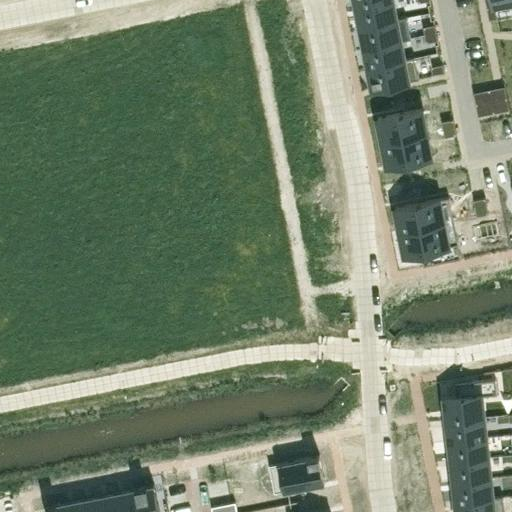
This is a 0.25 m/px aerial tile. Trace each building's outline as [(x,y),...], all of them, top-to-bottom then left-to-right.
[(393,0),(385,0),(356,6),(360,26),(397,18),(397,17),(393,0)] [(511,0),(493,0),(494,4),(494,6),(495,9),(495,8),(511,5),(511,0)] [(494,6),(487,7),(489,19),(497,17),(495,8),(495,9),(494,6)] [(397,18),(360,26),(364,46),(401,38),(401,39),(411,38),(407,16),(397,17),(397,18)] [(435,24),(423,26),(425,34),(436,31),(435,24)] [(436,31),(425,34),(426,42),(438,39),(436,31)] [(401,38),(364,46),(368,66),(405,58),(405,57),(401,39),(401,38)] [(405,58),(368,66),(372,87),(419,77),(414,56),(405,57),(405,58)] [(443,63),(431,66),(432,73),(444,71),(443,63)] [(505,85),(497,87),(499,99),(507,97),(505,85)] [(497,87),(489,88),(491,100),(499,99),(497,87)] [(489,88),(481,90),(483,102),(491,100),(489,88)] [(481,90),(473,92),(475,103),(483,102),(481,90)] [(507,97),(499,99),(501,110),(509,109),(507,97)] [(499,99),(491,100),(494,112),(501,110),(499,99)] [(491,100),(483,102),(486,114),(494,112),(491,100)] [(483,102),(475,103),(478,115),(486,114),(483,102)] [(422,108),(377,117),(382,140),(426,131),(422,108)] [(453,118),(442,120),(443,128),(455,126),(453,118)] [(455,126),(443,128),(445,136),(456,134),(455,126)] [(426,131),(382,140),(387,164),(431,155),(426,131)] [(449,196),(395,206),(400,230),(453,219),(449,196)] [(485,197),(473,199),(475,207),(487,204),(485,197)] [(487,204),(475,207),(476,215),(488,212),(487,204)] [(453,219),(400,230),(404,253),(421,250),(432,248),(435,261),(461,256),(453,219)] [(457,394),(444,396),(447,420),(485,415),(482,394),(497,392),(495,377),(455,381),(457,394)] [(485,415),(447,420),(449,440),(487,436),(485,415)] [(487,436),(449,440),(451,460),(489,456),(487,436)] [(319,454),(269,464),(275,491),(325,481),(319,454)] [(489,456),(451,460),(453,480),(491,476),(489,456)] [(491,476),(453,480),(455,501),(493,497),(493,495),(491,476)] [(159,511),(154,483),(133,487),(138,511),(159,511)] [(138,511),(133,487),(117,490),(120,511),(138,511)] [(120,511),(117,490),(100,493),(103,511),(120,511)] [(103,511),(100,493),(84,497),(86,511),(103,511)] [(493,497),(455,501),(456,511),(504,511),(503,494),(493,495),(493,497)] [(86,511),(84,497),(67,500),(69,511),(86,511)] [(69,511),(67,500),(46,504),(47,511),(69,511)] [(231,501),(211,505),(212,511),(237,511),(235,501),(231,501)]
